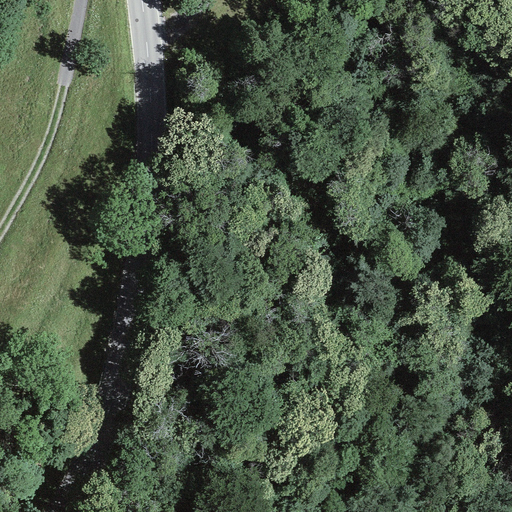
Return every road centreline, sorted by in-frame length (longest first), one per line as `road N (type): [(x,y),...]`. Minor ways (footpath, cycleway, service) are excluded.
road 1 (tertiary): [(141,0),(150,142),(145,228),(107,413),(60,511)]
road 2 (track): [(0,231),(52,124),(81,0)]
